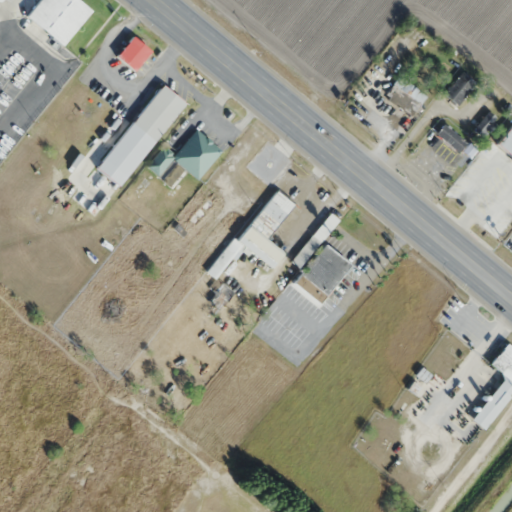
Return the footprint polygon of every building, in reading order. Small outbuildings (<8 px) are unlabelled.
[(90,11),(75,0),(37,0),(19,22),(29,30),(33,25),(60,47),(90,11)] [(114,56),(133,73),(150,53),(131,37),(114,56)] [(442,94),(456,106),(476,84),(463,72),(442,94)] [(412,118),(427,96),(398,77),(383,99),(412,118)] [(185,104),(161,85),(131,124),(154,143),(185,104)] [(498,121),(488,112),(472,130),(483,139),(498,121)] [(467,144),(443,125),(435,134),(459,153),(467,144)] [(173,159),(197,180),(221,151),(196,130),(174,156),(162,146),(146,167),(158,177),(173,159)] [(207,274),(215,280),(202,296),(220,311),(234,294),(217,280),(242,248),(269,270),(282,255),(265,241),(293,206),(274,191),(207,274)] [(290,262),(299,270),(338,221),(329,213),(290,262)] [(328,298),(352,266),(322,245),(298,277),(328,298)] [(487,365),(504,377),(469,421),(481,431),(511,391),(511,349),(504,343),(487,365)]
